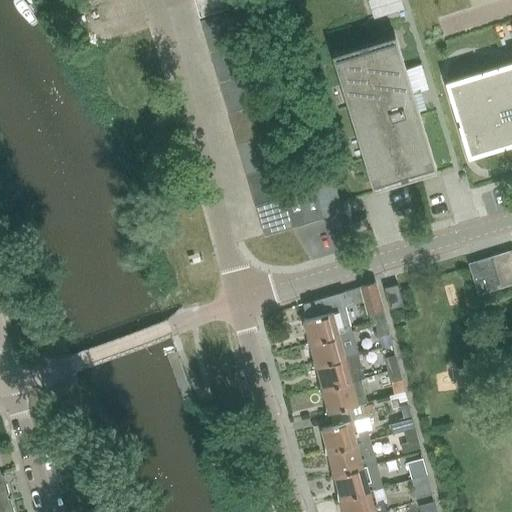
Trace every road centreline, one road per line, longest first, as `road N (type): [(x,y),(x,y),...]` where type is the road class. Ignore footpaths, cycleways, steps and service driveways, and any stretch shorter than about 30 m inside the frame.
road 1 (unclassified): [(238,303),(151,0)]
road 2 (unclassified): [(238,303),(511,220)]
road 3 (residential): [(294,511),(238,303)]
road 4 (residential): [(46,511),(10,384)]
